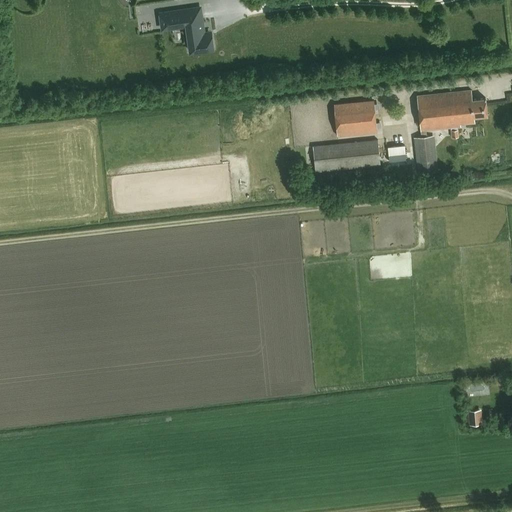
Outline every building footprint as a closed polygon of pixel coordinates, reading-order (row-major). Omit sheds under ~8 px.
[(200,8),(161,13),(163,28),(187,25),(189,43),(191,43),(193,51),(213,48),(211,34),(204,35),(200,8)] [(451,128),(458,127),(461,127),(460,123),(475,122),(474,117),(488,115),(486,98),(473,99),(472,90),(417,95),(421,131),(426,130),(451,127),(451,128)] [(333,104),(337,136),(378,132),(374,99),(333,104)] [(426,130),(421,131),(421,137),(414,137),(418,173),(438,171),(434,135),(427,136),(426,130)] [(313,146),(315,172),(380,165),(378,140),(313,146)] [(388,147),(389,160),(406,159),(404,145),(388,147)] [(478,409),(469,410),(470,424),(479,423),(478,409)]
